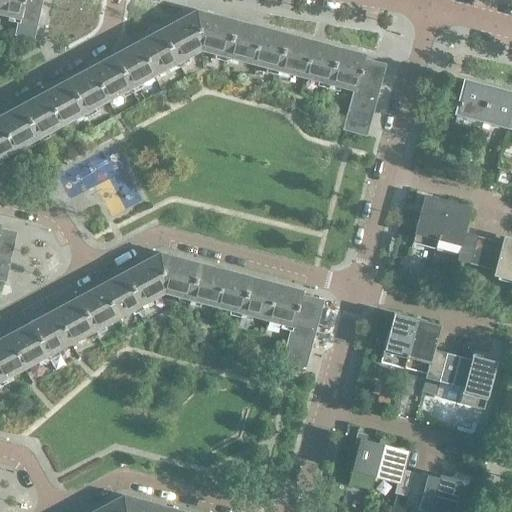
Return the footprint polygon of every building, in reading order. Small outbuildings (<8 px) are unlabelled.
[(22,12),(24,0),(0,0),(0,15),(19,20),(20,20),(22,12)] [(37,15),(40,0),(24,0),(22,12),(37,15)] [(32,39),(37,15),(22,12),(20,20),(19,20),(15,36),(32,39)] [(201,51),(196,13),(160,32),(177,64),(201,51)] [(231,59),(240,24),(196,13),(201,51),(231,59)] [(256,66),(265,30),(240,24),(231,59),(256,66)] [(282,72),(291,37),(265,30),(256,66),(282,72)] [(177,64),(160,32),(136,45),(154,77),(177,64)] [(308,79),(317,44),(291,37),(282,72),(308,79)] [(334,85),(343,50),(317,44),(308,79),(334,85)] [(154,77),(136,45),(113,57),(130,89),(154,77)] [(357,84),(364,59),(364,56),(343,50),(334,85),(354,91),(355,91),(357,84)] [(130,89),(113,57),(90,70),(107,102),(130,89)] [(378,90),(385,65),(364,59),(357,84),(378,90)] [(107,102),(90,70),(66,82),(84,114),(107,102)] [(84,114),(66,82),(43,95),(60,127),(84,114)] [(480,132),(482,121),(490,90),(464,83),(461,93),(458,92),(454,106),(458,107),(453,125),(480,132)] [(372,112),(378,90),(357,84),(355,91),(354,91),(350,107),(372,112)] [(508,127),(511,110),(511,96),(490,90),(482,121),(507,128),(508,127)] [(60,127),(43,95),(20,107),(37,139),(60,127)] [(0,159),(37,139),(20,107),(0,118),(0,159)] [(365,136),(372,112),(350,107),(343,130),(365,136)] [(434,249),(446,205),(423,199),(414,233),(414,234),(411,243),(434,249)] [(477,238),(464,234),(470,211),(446,205),(434,249),(457,255),(456,261),(469,265),(477,238)] [(0,255),(9,258),(14,234),(0,230),(0,255)] [(482,268),(489,241),(477,238),(469,265),(482,268)] [(511,280),(511,242),(503,240),(502,244),(494,271),(493,275),(511,280)] [(494,271),(502,244),(489,241),(482,268),(494,271)] [(0,280),(4,281),(9,258),(0,255),(0,280)] [(164,294),(159,255),(123,275),(140,307),(164,294)] [(189,301),(199,266),(159,255),(164,294),(189,301)] [(215,307),(224,272),(199,266),(189,301),(215,307)] [(241,314),(250,279),(224,272),(215,307),(241,314)] [(140,307),(123,275),(99,287),(117,319),(140,307)] [(266,321),(276,286),(250,279),(241,314),(266,321)] [(295,320),(301,296),(302,293),(276,286),(266,321),(292,328),(293,328),(295,320)] [(117,319),(99,287),(76,300),(93,332),(117,319)] [(315,325),(321,302),(301,296),(295,320),(315,325)] [(93,332),(76,300),(53,312),(70,344),(93,332)] [(70,344),(53,312),(30,325),(47,357),(70,344)] [(406,358),(415,323),(392,316),(382,351),(406,358)] [(309,348),(315,325),(295,320),(293,328),(292,328),(288,342),(309,348)] [(438,383),(446,355),(432,352),(439,329),(415,323),(406,358),(429,364),(421,391),(435,395),(438,383)] [(47,357),(30,325),(6,337),(23,369),(47,357)] [(23,369),(6,337),(0,340),(0,381),(0,382),(23,369)] [(303,372),(309,348),(288,342),(281,366),(303,372)] [(451,386),(458,359),(446,355),(438,383),(451,386)] [(483,410),(495,364),(472,358),(470,362),(458,359),(451,386),(463,389),(459,404),(483,410)] [(382,448),(377,446),(365,443),(366,436),(356,434),(354,441),(358,442),(351,472),(374,478),(382,448)] [(401,470),(405,454),(388,449),(389,442),(379,440),(377,446),(382,448),(374,478),(396,484),(394,494),(407,497),(414,474),(401,470)] [(420,501),(426,477),(414,474),(407,497),(420,501)] [(455,511),(463,485),(467,486),(469,478),(459,475),(453,480),(440,477),(439,480),(426,477),(420,501),(432,504),(430,511),(455,511)] [(123,511),(122,498),(95,511),(123,511)] [(160,511),(162,508),(122,498),(123,511),(160,511)]
